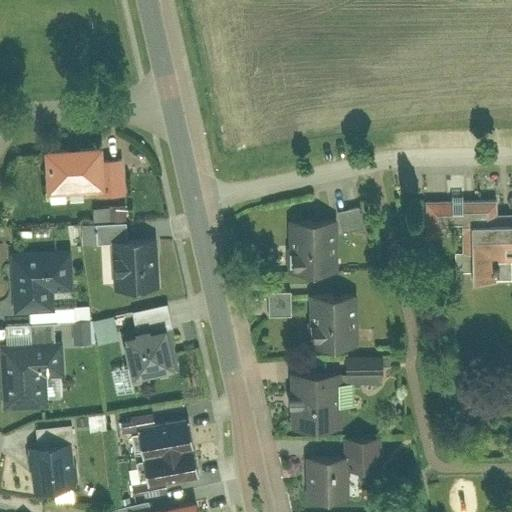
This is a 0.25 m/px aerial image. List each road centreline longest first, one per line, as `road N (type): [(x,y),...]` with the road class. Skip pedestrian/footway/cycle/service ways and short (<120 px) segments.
road 1 (residential): [(211,196),(392,158),(511,156)]
road 2 (unclassified): [(204,235),(262,511)]
road 3 (residential): [(511,37),(417,42),(327,59)]
road 4 (residential): [(148,96),(0,117)]
